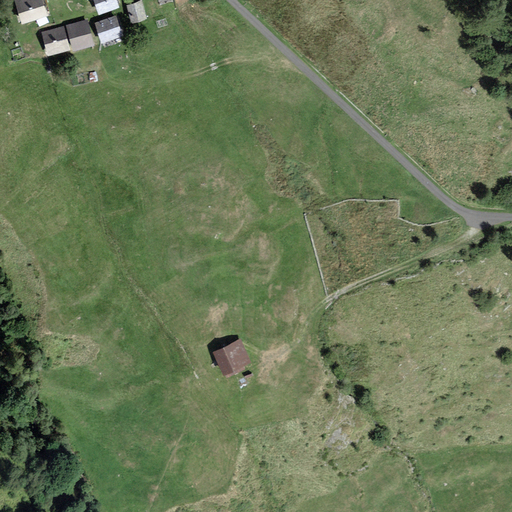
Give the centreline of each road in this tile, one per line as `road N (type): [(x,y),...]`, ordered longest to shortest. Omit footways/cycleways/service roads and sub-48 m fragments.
road 1 (unclassified): [(511,219),(479,217),(444,201),(227,0)]
road 2 (track): [(492,218),(473,244),(336,302),(309,343)]
